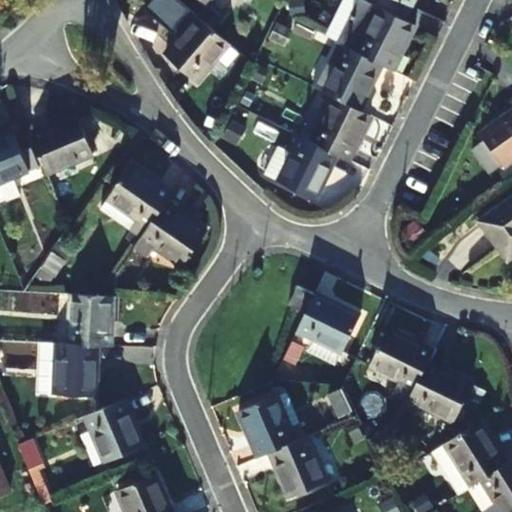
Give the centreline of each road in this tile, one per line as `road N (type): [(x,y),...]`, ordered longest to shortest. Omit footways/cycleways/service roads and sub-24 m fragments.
road 1 (residential): [(263,216),(186,317),(174,347),(177,373),(235,511)]
road 2 (residential): [(350,259),(477,0)]
road 3 (residential): [(13,47),(171,127)]
road 4 (residential): [(350,259),(439,300),(511,313)]
road 5 (residential): [(171,127),(92,0)]
road 6 (residential): [(171,127),(263,216)]
